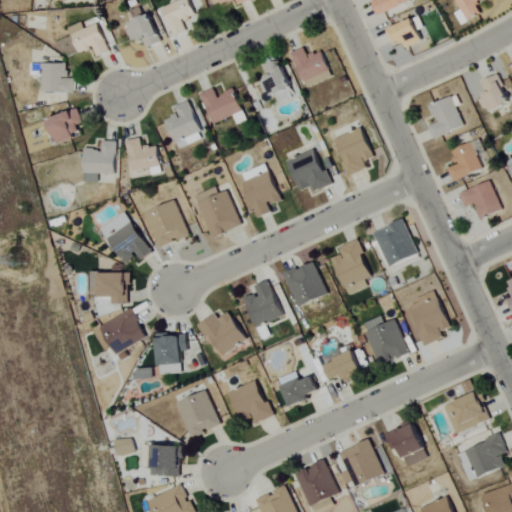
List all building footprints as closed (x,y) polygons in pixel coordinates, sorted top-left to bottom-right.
[(191,31),(187,23),(200,16),(192,0),(184,0),(164,9),(177,37),(191,31)] [(456,0),(462,11),(457,13),(462,25),(488,14),(481,0),(456,0)] [(134,12),(138,22),(129,26),(136,42),(145,39),(150,49),(165,42),(152,14),(147,17),(143,8),(134,12)] [(389,31),(395,45),(406,41),(409,49),(427,42),(417,19),(389,31)] [(81,54),(96,48),(100,58),(112,53),(101,24),(87,29),(85,23),(72,28),(81,54)] [(293,54),(308,89),(335,77),(324,51),(310,57),(306,48),(293,54)] [(271,79),(264,81),(269,97),(280,94),(282,102),(294,99),(284,61),(267,65),(271,79)] [(43,64),(43,93),(76,94),(77,79),(69,79),(69,65),(43,64)] [(483,83),(489,97),(482,99),(488,114),(511,105),(511,104),(502,76),(483,83)] [(219,97),(216,90),(203,94),(215,125),(236,116),(236,117),(245,114),(236,90),(219,97)] [(467,127),(455,97),(432,107),(439,123),(431,127),(436,140),(467,127)] [(181,150),(207,138),(190,102),(178,108),(181,115),(167,121),(181,150)] [(84,124),(80,111),(52,119),(59,144),(83,138),(79,125),(84,124)] [(378,159),(365,128),(338,140),(348,163),(344,164),(350,178),(371,169),(368,163),(378,159)] [(128,142),(135,173),(163,167),(159,146),(145,149),(143,139),(128,142)] [(86,183),(100,183),(100,174),(118,175),(120,142),(105,142),(104,151),(87,150),(86,183)] [(484,172),(474,144),(453,152),(459,166),(451,169),(455,182),(484,172)] [(291,160),(302,192),(314,188),(316,193),(332,187),(319,150),(291,160)] [(273,207),(285,203),(270,164),(243,174),(260,219),(275,214),(273,207)] [(505,212),(493,182),(462,194),(468,208),(477,205),(483,221),(505,212)] [(245,227),(230,192),(221,195),(218,188),(197,196),(215,239),(245,227)] [(148,215),(162,249),(192,236),(178,202),(148,215)] [(103,229),(127,264),(139,256),(143,262),(155,254),(128,213),(103,229)] [(392,269),(422,256),(406,220),(376,233),(392,269)] [(341,249),(344,255),(334,260),(351,296),(370,287),(367,281),(379,276),(363,239),(341,249)] [(287,276),(301,309),(331,296),(317,263),(287,276)] [(93,297),(114,298),(113,304),(131,305),(132,274),(94,273),(93,297)] [(257,288),(259,294),(247,298),(263,338),(271,335),(267,325),(286,317),(272,282),(257,288)] [(454,329),(440,293),(411,304),(428,347),(447,339),(444,333),(454,329)] [(95,332),(107,352),(115,347),(121,357),(151,340),(134,310),(95,332)] [(201,325),(208,340),(214,337),(223,355),(248,344),(235,313),(220,320),(219,317),(201,325)] [(398,321),(387,325),(384,317),(365,325),(383,367),(412,354),(398,321)] [(185,352),(190,352),(190,334),(160,336),(162,375),(186,374),(185,352)] [(349,383),(368,375),(358,353),(329,365),(337,381),(346,377),(349,383)] [(242,372),(254,368),(255,372),(262,370),(258,357),(239,364),(242,372)] [(286,389),(295,409),(315,400),(313,397),(323,392),(315,376),(286,389)] [(276,417),(260,381),(233,393),(246,422),(256,418),(259,425),(276,417)] [(180,405),(194,439),(224,427),(210,392),(180,405)] [(494,421),(483,393),(447,408),(458,435),(494,421)] [(432,458),(416,421),(404,426),(405,429),(388,436),(395,453),(403,449),(411,468),(432,458)] [(510,454),(504,434),(487,440),(489,445),(462,454),(470,481),(510,469),(505,455),(510,454)] [(137,453),(135,438),(117,442),(120,456),(137,453)] [(342,453),(350,472),(344,474),(348,485),(355,482),(357,488),(388,476),(373,441),(342,453)] [(184,478),(185,448),(154,446),(154,460),(145,459),(145,468),(153,468),(153,476),(184,478)] [(299,475),(315,511),(344,498),(328,462),(299,475)] [(152,500),(157,511),(196,511),(186,486),(152,500)] [(511,511),(511,486),(485,495),(490,511),(511,511)] [(259,500),(263,510),(256,511),(298,511),(290,488),(259,500)] [(457,511),(452,498),(423,509),(424,511),(457,511)]
